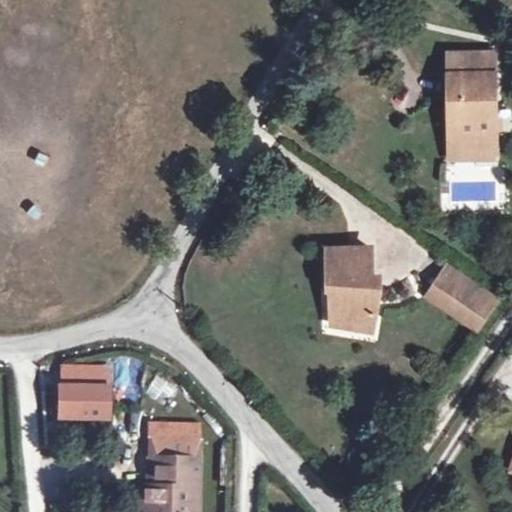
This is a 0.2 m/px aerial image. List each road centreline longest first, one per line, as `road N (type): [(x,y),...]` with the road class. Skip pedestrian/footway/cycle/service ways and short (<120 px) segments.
road 1 (residential): [(318,0),(139,321)]
road 2 (residential): [(139,321),(247,425)]
road 3 (residential): [(0,347),(139,321)]
